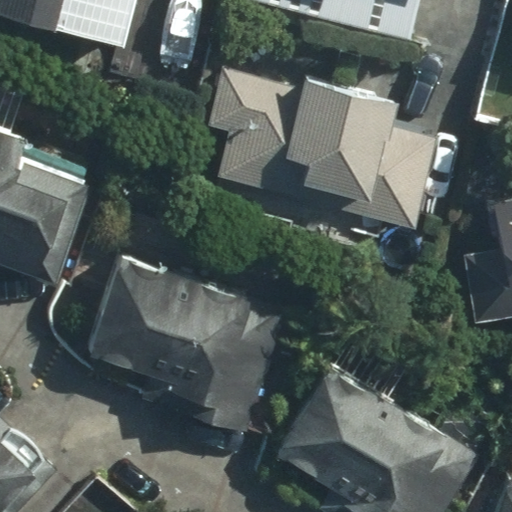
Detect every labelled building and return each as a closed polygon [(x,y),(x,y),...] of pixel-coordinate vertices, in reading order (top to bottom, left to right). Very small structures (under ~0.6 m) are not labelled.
[(20,0),(126,27),(132,0),(20,0)] [(212,113),(231,118),(220,164),(423,212),(443,126),(393,114),(400,86),(307,64),(304,78),(225,59),(212,113)] [(0,261),(59,281),(96,171),(22,147),(29,127),(0,117),(0,261)] [(511,191),(493,195),(501,238),(467,244),(478,307),(511,301),(511,191)] [(95,342),(174,364),(165,398),(251,422),(288,289),(122,244),(95,342)] [(285,436),(342,469),(323,501),(342,511),(430,511),(474,438),(332,355),(285,436)] [(0,508),(35,470),(0,438),(0,508)] [(511,511),(511,467),(496,511),(511,511)]
